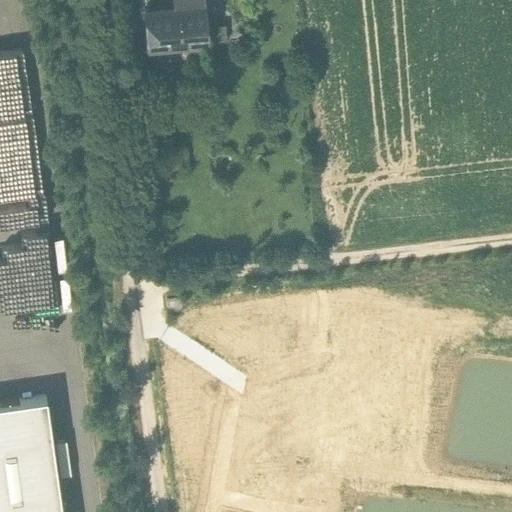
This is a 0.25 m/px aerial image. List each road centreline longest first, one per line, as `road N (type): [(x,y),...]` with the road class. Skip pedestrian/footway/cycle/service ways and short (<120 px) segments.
road 1 (track): [(127,284),(511,238)]
road 2 (track): [(127,284),(103,0)]
road 3 (unclassified): [(157,511),(127,284)]
